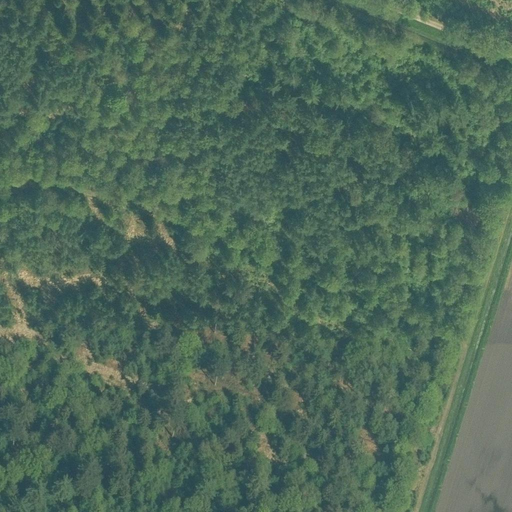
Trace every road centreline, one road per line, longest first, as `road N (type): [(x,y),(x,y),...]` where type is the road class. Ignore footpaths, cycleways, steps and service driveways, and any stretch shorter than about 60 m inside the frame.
road 1 (track): [(511,198),(415,511)]
road 2 (track): [(374,0),(511,55)]
